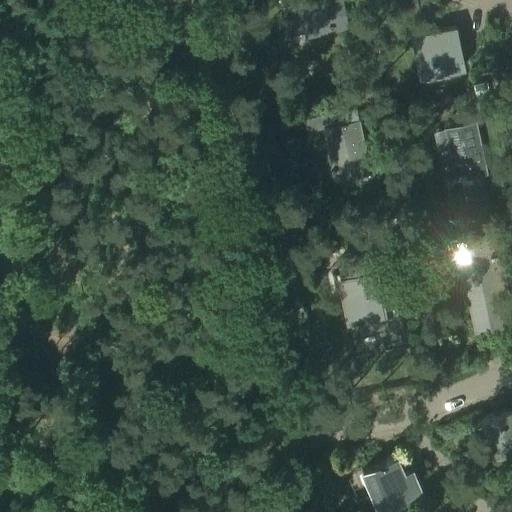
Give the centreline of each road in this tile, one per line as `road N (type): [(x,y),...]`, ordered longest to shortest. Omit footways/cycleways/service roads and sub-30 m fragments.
road 1 (track): [(120,511),(48,204),(28,164),(16,53),(0,5)]
road 2 (residential): [(279,434),(234,135),(163,0)]
road 3 (residential): [(279,434),(430,407),(511,373)]
